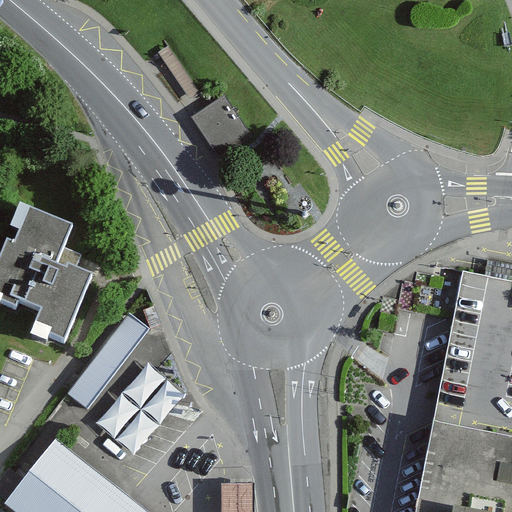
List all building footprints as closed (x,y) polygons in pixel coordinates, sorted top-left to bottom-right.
[(252,139),(224,99),(205,111),(191,121),(220,161),(252,139)] [(73,228),(19,206),(10,228),(18,231),(13,244),(7,241),(0,257),(0,304),(15,311),(18,303),(41,312),(31,336),(48,342),(50,337),(65,343),(92,277),(67,267),(66,270),(58,266),(73,228)] [(303,219),(305,218),(306,216),(306,213),(306,212),(305,210),(303,209),(300,209),(299,210),(297,212),(297,213),(297,215),(298,217),(300,218),(301,219),(303,219)] [(511,262),(488,257),(484,275),(511,280),(511,262)] [(511,511),(511,280),(484,275),(463,271),(454,318),(443,376),(438,400),(433,425),(416,511),(511,511)] [(152,305),(144,308),(151,327),(160,323),(153,304),(152,305)] [(79,376),(66,392),(87,408),(150,328),(129,312),(79,376)] [(147,361),(96,420),(134,452),(184,393),(147,361)] [(20,511),(153,511),(56,436),(24,476),(5,500),(20,511)] [(0,496),(5,500),(24,476),(11,466),(0,479),(0,496)] [(253,511),(253,483),(221,483),(221,511),(253,511)]
